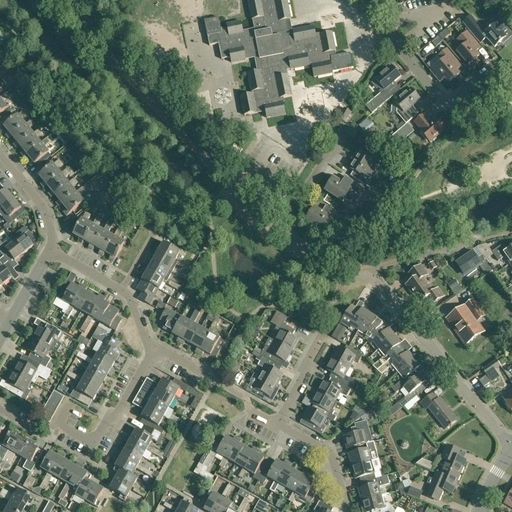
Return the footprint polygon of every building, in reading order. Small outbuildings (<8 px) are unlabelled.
[(255,57),(255,60),(258,72),(249,74),(252,94),(241,97),(245,116),(265,111),(267,118),(286,114),(283,99),(292,97),(287,71),(312,66),(314,77),(333,73),(332,72),(353,68),(351,53),(337,56),(336,52),(332,32),(316,36),(314,27),(292,31),(290,20),(291,20),(287,0),(247,0),(252,20),(253,20),(254,29),(243,32),(241,22),(227,25),(227,28),(221,29),(219,18),(204,21),(208,37),(210,46),(219,44),(222,60),(231,58),(232,63),(246,61),(246,59),(255,57)] [(493,25),(494,25),(485,33),(471,16),(463,23),(479,43),(485,37),(495,48),(506,38),(505,36),(510,32),(499,20),(493,25)] [(468,66),(479,57),(470,46),(476,42),(467,32),(457,41),(462,48),(457,52),(468,66)] [(439,82),(445,78),(448,82),(458,74),(456,71),(461,66),(447,49),(438,57),(442,61),(430,71),(439,82)] [(378,98),(377,97),(366,106),(372,114),(387,102),(401,90),(394,82),(401,77),(392,66),(375,80),(371,83),(376,90),(378,88),(380,90),(378,92),(382,96),(378,98)] [(412,107),(420,100),(411,89),(394,103),(397,106),(396,113),(406,124),(417,115),(412,109),(412,107)] [(6,94),(0,98),(0,114),(7,109),(3,103),(9,98),(10,97),(8,94),(6,95),(6,94)] [(338,119),(345,124),(352,113),(344,108),(338,119)] [(12,137),(25,125),(21,120),(27,115),(24,111),(18,116),(4,127),(9,133),(6,135),(9,139),(12,137)] [(430,142),(445,129),(436,118),(430,123),(423,115),(414,123),(421,130),(420,131),(430,142)] [(369,118),(359,127),(364,133),(374,125),(369,118)] [(31,120),(25,125),(12,137),(16,142),(13,144),(16,148),(19,146),(33,134),(29,129),(35,124),(31,120)] [(33,134),(19,146),(24,151),(21,154),(24,158),(27,155),(41,144),(36,139),(43,134),(39,129),(33,134)] [(47,139),(41,144),(27,155),(31,161),(28,163),(32,167),(35,164),(35,165),(48,153),(48,152),(54,148),(47,139)] [(234,145),(231,150),(239,155),(242,150),(234,145)] [(366,171),(373,160),(360,151),(353,161),(355,162),(350,169),(354,171),(350,176),(359,181),(364,185),(371,175),(366,171)] [(47,186),(61,174),(56,169),(62,164),(59,160),(53,165),(39,176),(44,182),(41,184),(44,188),(47,186)] [(61,174),(47,186),(51,191),(48,194),(52,198),(55,195),(68,184),(64,179),(70,174),(67,169),(61,174)] [(333,178),(331,182),(325,191),(343,202),(347,195),(357,201),(364,190),(353,182),(349,188),(333,178)] [(74,179),(68,184),(55,195),(59,201),(56,203),(59,207),(62,205),(76,193),(72,188),(78,183),(74,179)] [(0,206),(2,208),(13,199),(6,190),(3,192),(0,188),(0,206)] [(76,193),(62,205),(67,210),(64,212),(67,216),(84,203),(79,197),(85,192),(82,188),(76,193)] [(367,199),(380,207),(384,200),(372,192),(367,199)] [(13,199),(2,208),(0,209),(0,214),(7,224),(4,227),(7,231),(11,227),(9,225),(20,216),(17,212),(21,208),(13,199)] [(339,228),(346,218),(328,207),(323,213),(314,207),(305,221),(325,234),(332,224),(339,228)] [(84,241),(92,225),(87,222),(90,215),(86,213),(82,219),(73,235),(80,239),(78,242),(82,244),(84,241)] [(96,219),(92,225),(84,241),(90,245),(88,248),(92,250),(94,247),(103,231),(97,228),(101,221),(96,219)] [(107,225),(103,231),(94,247),(100,251),(99,254),(103,256),(105,253),(113,237),(107,234),(111,227),(107,225)] [(15,242),(24,254),(33,246),(31,243),(36,240),(29,231),(25,227),(16,234),(20,238),(15,242)] [(113,237),(105,253),(111,256),(109,260),(113,262),(115,259),(124,243),(118,240),(122,233),(117,230),(113,237)] [(24,254),(15,242),(9,246),(6,242),(0,246),(0,252),(4,258),(8,262),(13,259),(14,261),(24,254)] [(510,264),(511,262),(511,246),(510,248),(506,242),(492,252),(499,262),(505,257),(510,264)] [(181,269),(184,264),(176,260),(180,252),(163,243),(160,249),(156,247),(154,250),(176,263),(175,265),(181,269)] [(176,263),(154,250),(152,253),(156,256),(153,262),(169,271),(173,264),(175,265),(176,263)] [(486,276),(493,271),(483,256),(476,260),(472,254),(457,264),(465,275),(479,266),(486,276)] [(4,258),(0,261),(0,281),(3,285),(12,278),(3,266),(8,262),(4,258)] [(145,266),(143,269),(166,282),(165,284),(171,287),(173,283),(165,278),(169,271),(153,262),(149,268),(145,266)] [(190,268),(184,264),(181,269),(188,272),(190,268)] [(420,302),(434,293),(428,285),(427,286),(422,279),(427,275),(420,266),(409,274),(414,280),(406,285),(411,292),(412,291),(420,302)] [(166,282),(143,269),(142,272),(146,275),(142,281),(158,290),(162,283),(165,284),(166,282)] [(460,286),(455,279),(448,284),(453,291),(460,286)] [(158,290),(142,281),(137,290),(142,293),(139,299),(150,306),(158,290)] [(71,309),(83,286),(80,284),(78,288),(72,285),(62,301),(70,305),(69,307),(71,309)] [(71,309),(69,307),(65,314),(69,316),(74,308),(81,312),(91,295),(84,292),(87,288),(83,286),(71,309)] [(97,299),(91,295),(81,312),(89,316),(87,318),(90,319),(102,297),(99,295),(97,299)] [(90,319),(87,318),(84,324),(88,327),(93,318),(100,322),(109,306),(103,303),(106,299),(102,297),(90,319)] [(179,303),(171,298),(168,304),(176,309),(179,303)] [(481,312),(473,300),(447,319),(466,346),(484,332),(474,317),(481,312)] [(119,312),(109,306),(100,322),(116,331),(122,320),(116,317),(119,312)] [(358,331),(369,314),(361,309),(360,311),(351,306),(340,324),(349,329),(350,326),(358,331)] [(172,334),(182,318),(166,309),(160,320),(166,323),(163,329),(172,334)] [(189,322),(182,318),(172,334),(179,338),(176,342),(180,344),(192,321),(194,322),(198,316),(194,314),(189,322)] [(378,319),(369,314),(358,331),(366,337),(364,339),(368,342),(377,331),(382,325),(376,321),(378,319)] [(192,321),(180,344),(183,346),(185,342),(191,345),(200,329),(193,324),(194,322),(192,321)] [(274,341),(292,351),(298,340),(292,336),(295,331),(279,322),(274,331),(278,334),(274,341)] [(200,329),(191,345),(197,348),(195,352),(198,354),(211,332),(213,333),(217,327),(212,324),(208,333),(200,329)] [(38,327),(32,339),(50,348),(55,352),(60,344),(58,343),(63,334),(47,325),(44,330),(38,327)] [(377,331),(368,342),(371,345),(373,343),(379,350),(395,336),(389,329),(387,330),(383,325),(382,325),(377,331)] [(104,335),(102,330),(98,328),(94,336),(97,337),(104,335)] [(211,332),(198,354),(202,356),(204,352),(210,356),(213,350),(219,353),(225,342),(212,335),(213,333),(211,332)] [(395,336),(379,350),(385,356),(373,366),(377,371),(400,352),(396,348),(401,343),(395,336)] [(98,354),(114,363),(120,353),(114,350),(118,344),(107,338),(98,354)] [(50,348),(32,339),(26,350),(43,360),(40,365),(46,368),(51,359),(45,356),(50,348)] [(256,348),(254,352),(269,360),(276,364),(279,359),(286,363),(286,362),(288,363),(291,357),(289,356),(292,351),(274,341),(269,339),(265,346),(266,347),(263,352),(256,348)] [(338,347),(331,358),(349,368),(353,361),(358,363),(362,356),(358,353),(355,357),(338,347)] [(269,360),(254,352),(252,354),(257,357),(256,360),(260,362),(258,366),(263,369),(259,377),(277,386),(283,375),(266,365),(269,360)] [(403,356),(400,352),(377,371),(380,376),(392,366),(398,373),(414,359),(408,352),(403,356)] [(94,361),(92,360),(91,362),(113,375),(115,371),(111,369),(114,363),(98,354),(94,361)] [(85,356),(83,361),(91,365),(87,373),(104,382),(107,376),(111,378),(113,375),(91,362),(92,360),(85,356)] [(20,361),(13,372),(31,382),(35,384),(39,376),(47,381),(52,372),(46,368),(40,365),(28,358),(25,364),(20,361)] [(349,368),(331,358),(325,370),(331,373),(329,378),(332,379),(351,390),(356,382),(345,376),(349,368)] [(414,359),(398,373),(404,379),(392,389),(396,393),(403,388),(408,383),(409,383),(416,377),(414,375),(417,373),(415,370),(420,366),(414,359)] [(500,366),(498,363),(497,361),(483,371),(486,375),(483,377),(485,381),(489,379),(487,376),(500,366)] [(31,382),(13,372),(7,383),(13,387),(10,392),(25,401),(30,392),(27,390),(31,382)] [(83,380),(81,379),(80,381),(102,394),(104,390),(100,388),(104,382),(87,373),(83,380)] [(277,386),(259,377),(254,374),(250,381),(251,382),(250,382),(248,381),(243,389),(261,400),(264,394),(270,398),(277,386)] [(408,383),(403,388),(409,395),(398,404),(402,408),(408,403),(421,393),(419,391),(422,388),(420,386),(425,382),(419,374),(416,377),(409,383),(408,383)] [(75,375),(72,380),(81,384),(77,392),(81,394),(77,401),(88,407),(92,400),(93,401),(97,395),(101,397),(102,394),(80,381),(81,379),(75,375)] [(154,387),(156,384),(147,379),(143,385),(156,393),(152,399),(169,408),(174,398),(154,387)] [(351,390),(332,379),(329,384),(324,380),(317,392),(335,402),(339,394),(347,398),(351,390)] [(159,386),(156,384),(154,387),(174,398),(179,389),(163,380),(159,386)] [(204,396),(200,394),(188,387),(185,392),(197,399),(201,401),(204,396)] [(511,391),(502,398),(511,411),(511,391)] [(52,394),(51,397),(61,403),(64,397),(54,392),(52,394)] [(335,402),(317,392),(311,403),(315,406),(313,410),(326,417),(334,422),(336,418),(332,415),(334,411),(331,409),(335,402)] [(446,430),(457,420),(440,398),(437,400),(433,394),(421,403),(426,410),(428,408),(446,430)] [(420,395),(407,405),(411,410),(423,400),(420,395)] [(51,397),(50,398),(48,402),(58,408),(61,403),(51,397)] [(169,408),(152,399),(149,405),(136,398),(132,404),(141,409),(143,406),(163,417),(169,408)] [(48,402),(45,407),(55,413),(58,408),(48,402)] [(158,427),(163,417),(143,406),(141,409),(145,411),(142,418),(151,423),(148,428),(162,436),(165,430),(158,427)] [(55,413),(45,407),(42,413),(52,418),(55,413)] [(326,417),(313,410),(309,407),(302,419),(317,427),(315,432),(321,435),(326,427),(322,425),(326,417)] [(374,416),(371,411),(362,417),(366,423),(374,416)] [(52,418),(42,413),(39,418),(49,424),(52,418)] [(367,444),(364,435),(368,434),(365,422),(356,425),(357,427),(351,429),(352,434),(343,437),(347,449),(366,444),(367,444)] [(162,436),(148,428),(147,428),(144,433),(137,429),(133,436),(129,433),(127,437),(150,449),(149,452),(155,455),(157,451),(149,446),(152,441),(158,444),(162,436)] [(11,454),(19,439),(15,437),(17,434),(11,431),(3,446),(2,446),(0,448),(0,454),(2,456),(0,460),(0,469),(2,471),(6,464),(9,466),(12,461),(5,457),(7,452),(11,454)] [(150,449),(127,437),(125,440),(129,442),(126,448),(142,458),(146,450),(149,452),(150,449)] [(225,461),(238,439),(234,437),(232,441),(226,437),(216,454),(224,458),(223,460),(225,461)] [(24,442),(19,439),(11,454),(7,452),(5,457),(12,461),(16,454),(22,457),(30,442),(26,439),(24,442)] [(225,461),(223,460),(219,467),(223,469),(228,461),(235,465),(245,448),(239,445),(241,441),(238,439),(225,461)] [(30,442),(22,457),(27,461),(23,468),(31,473),(40,456),(36,454),(39,450),(34,447),(35,444),(30,442)] [(367,444),(366,444),(367,449),(348,454),(352,467),(372,462),(369,453),(376,451),(374,442),(367,444)] [(118,452),(117,455),(139,468),(138,470),(144,474),(147,470),(138,465),(142,458),(126,448),(122,455),(118,452)] [(251,452),(245,448),(235,465),(243,469),(238,477),(242,480),(246,473),(244,472),(256,449),(253,448),(251,452)] [(260,451),(256,449),(244,472),(246,473),(247,471),(254,475),(253,478),(258,481),(266,467),(261,464),(264,459),(257,455),(260,451)] [(49,477),(62,454),(58,452),(56,456),(50,453),(40,469),(48,473),(47,475),(49,477)] [(205,453),(199,463),(203,466),(209,455),(205,453)] [(49,477),(47,475),(43,482),(48,484),(52,476),(60,480),(69,463),(63,460),(65,456),(62,454),(49,477)] [(199,463),(194,472),(194,473),(202,478),(205,472),(208,468),(208,469),(215,457),(210,454),(209,455),(203,466),(199,463)] [(139,468),(117,455),(115,459),(119,461),(115,467),(120,470),(132,476),(136,469),(138,470),(139,468)] [(446,460),(440,475),(447,478),(447,479),(454,482),(454,481),(456,482),(463,467),(446,460)] [(266,467),(258,481),(263,484),(267,478),(275,482),(273,484),(275,485),(288,463),(285,461),(283,465),(276,461),(273,468),(267,465),(266,467)] [(374,470),(372,462),(352,467),(355,479),(360,478),(362,483),(385,476),(384,474),(381,475),(379,468),(374,470)] [(75,467),(69,463),(60,480),(67,484),(66,486),(68,487),(81,465),(77,463),(75,467)] [(275,485),(273,484),(270,491),(274,493),(279,484),(286,488),(295,472),(289,469),(292,465),(288,463),(275,485)] [(66,486),(62,492),(66,495),(71,486),(78,490),(79,490),(85,479),(88,474),(82,471),(84,467),(81,465),(68,487),(66,486)] [(120,470),(118,474),(114,481),(131,490),(137,479),(132,476),(120,470)] [(302,476),(295,472),(286,488),(293,493),(289,501),(293,504),(297,497),(294,496),(307,473),(304,472),(302,476)] [(310,475),(307,473),(294,496),(297,497),(298,495),(305,499),(310,503),(311,502),(318,489),(313,486),(314,483),(308,479),(310,475)] [(447,478),(440,475),(436,473),(434,480),(430,478),(427,484),(431,485),(426,497),(438,501),(443,490),(451,494),(456,482),(454,481),(454,482),(447,479),(447,478)] [(387,476),(385,476),(362,483),(360,483),(362,488),(358,489),(361,501),(381,496),(379,488),(390,484),(387,476)] [(35,480),(29,477),(23,487),(30,491),(35,480)] [(79,490),(78,490),(75,495),(87,502),(96,486),(88,481),(85,479),(79,490)] [(403,482),(405,489),(408,495),(420,500),(423,492),(411,488),(408,480),(403,482)] [(131,490),(114,481),(110,489),(121,495),(126,498),(131,490)] [(104,490),(96,486),(87,502),(95,506),(98,501),(104,490)] [(1,493),(26,506),(28,502),(31,504),(34,499),(18,490),(15,496),(3,489),(1,493)] [(207,511),(215,511),(222,499),(209,492),(207,496),(210,498),(204,510),(207,511)] [(26,506),(1,493),(0,494),(0,496),(11,503),(7,509),(13,511),(24,511),(23,511),(26,506)] [(381,496),(361,501),(364,511),(371,511),(382,509),(382,511),(385,511),(392,507),(389,503),(384,505),(381,496)] [(177,511),(198,511),(199,511),(188,505),(190,502),(184,499),(177,511)] [(222,499),(215,511),(227,511),(229,509),(229,510),(232,504),(222,499)] [(68,504),(63,501),(61,500),(58,504),(65,509),(68,504)] [(331,511),(333,509),(320,501),(314,511),(315,511),(331,511)] [(50,511),(55,505),(49,502),(43,511),(50,511)]
